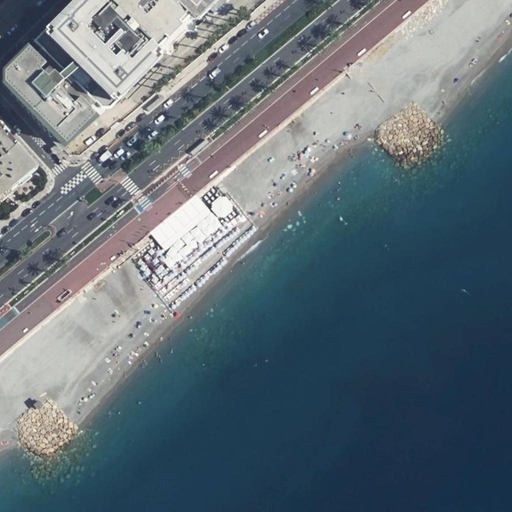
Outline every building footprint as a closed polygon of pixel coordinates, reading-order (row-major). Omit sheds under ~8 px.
[(193,23),(170,0),(73,0),(67,7),(36,38),(100,107),(108,107),(119,98),(127,91),(128,93),(137,85),(152,71),(149,69),(164,56),(171,56),(171,44),(176,40),(185,31),(193,31),(193,23)] [(170,0),(193,23),(207,10),(212,15),(220,8),(228,0),(170,0)] [(100,115),(100,107),(36,38),(29,44),(27,43),(2,68),(2,83),(11,93),(51,133),(64,147),(100,115)] [(0,155),(2,158),(17,144),(0,125),(0,155)] [(38,168),(39,167),(17,144),(2,158),(0,159),(0,199),(14,188),(38,168)] [(189,237),(176,220),(151,241),(165,257),(189,237)]
